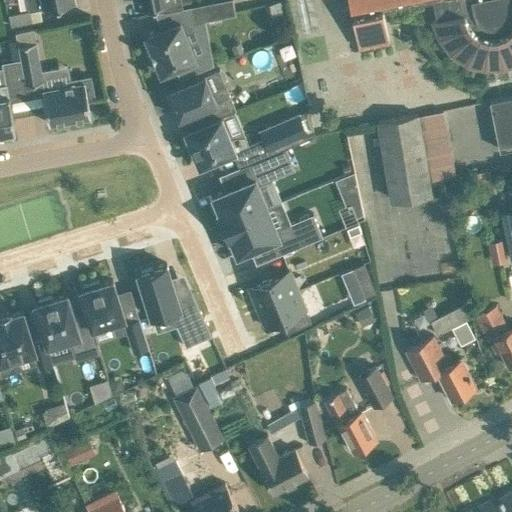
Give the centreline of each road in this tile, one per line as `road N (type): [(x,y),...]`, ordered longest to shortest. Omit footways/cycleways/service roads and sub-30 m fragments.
road 1 (residential): [(0,265),(176,208)]
road 2 (tertiary): [(355,511),(511,427)]
road 3 (residential): [(0,166),(145,136)]
road 4 (residential): [(145,136),(113,61),(102,0)]
